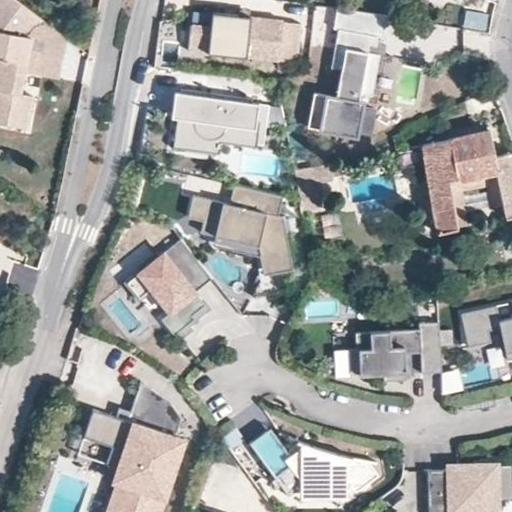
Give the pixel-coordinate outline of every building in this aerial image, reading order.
[(39,14),(19,0),(4,0),(0,6),(0,118),(26,124),(32,92),(19,90),(23,67),(33,69),(38,50),(27,48),(31,27),(39,14)] [(382,38),(387,14),(338,6),(334,28),(339,29),(331,68),(341,70),(336,97),(314,93),(307,126),(356,136),(357,131),(371,133),(376,104),(363,101),(363,99),(359,98),(360,93),(372,95),(380,54),(367,51),(369,44),(376,46),(376,42),(377,37),(382,38)] [(298,25),(209,10),(207,24),(187,20),(183,46),(275,62),(292,62),(298,25)] [(468,11),(460,47),(483,51),(491,16),(468,11)] [(65,34),(39,14),(31,27),(27,48),(38,50),(33,69),(58,74),(65,34)] [(384,54),(386,44),(376,42),(376,46),(369,44),(367,51),(380,54),(384,54)] [(251,121),(255,99),(184,87),(175,140),(221,148),(222,142),(258,148),(262,122),(257,122),(251,121)] [(257,122),(261,100),(255,99),(251,121),(257,122)] [(511,150),(494,154),(489,129),(421,142),(438,229),(458,225),(456,212),(449,176),(498,168),(504,203),(507,215),(511,214),(511,150)] [(221,148),(175,140),(174,145),(220,153),(221,148)] [(330,160),(296,167),(305,207),(338,199),(330,160)] [(504,203),(498,168),(449,176),(456,212),(465,211),(461,186),(492,181),(496,205),(504,203)] [(282,216),(278,214),(282,196),(234,184),(230,203),(193,195),(188,216),(203,220),(201,231),(215,235),(257,245),(259,255),(263,274),(292,268),(285,230),(283,218),(282,216)] [(259,255),(257,245),(215,235),(213,244),(259,255)] [(208,273),(179,237),(137,271),(151,287),(166,306),(155,315),(167,331),(173,327),(178,333),(189,325),(185,320),(204,304),(190,287),(208,273)] [(151,287),(137,271),(126,280),(140,297),(151,287)] [(511,316),(499,319),(496,305),(461,313),(468,346),(491,341),(488,330),(500,327),(507,359),(511,358),(511,316)] [(441,384),(438,322),(419,323),(419,329),(355,332),(356,348),(348,349),(349,372),(360,372),(360,375),(383,373),(384,380),(406,379),(406,364),(421,364),(422,385),(441,384)] [(159,511),(184,439),(175,435),(181,417),(169,401),(140,381),(126,421),(114,417),(93,409),(83,436),(117,448),(112,465),(115,479),(132,485),(121,511),(159,511)] [(126,421),(129,411),(117,407),(114,417),(126,421)] [(112,465),(117,448),(83,436),(77,453),(112,465)] [(285,457),(292,466),(275,478),(288,496),(305,483),(304,482),(331,482),(330,486),(348,491),(352,482),(369,482),(378,475),(369,462),(376,463),(376,461),(330,451),(301,441),(300,447),(285,457)] [(498,511),(498,499),(511,499),(511,463),(458,464),(458,469),(447,469),(427,469),(427,511),(498,511)] [(121,511),(132,485),(115,479),(103,511),(121,511)]
